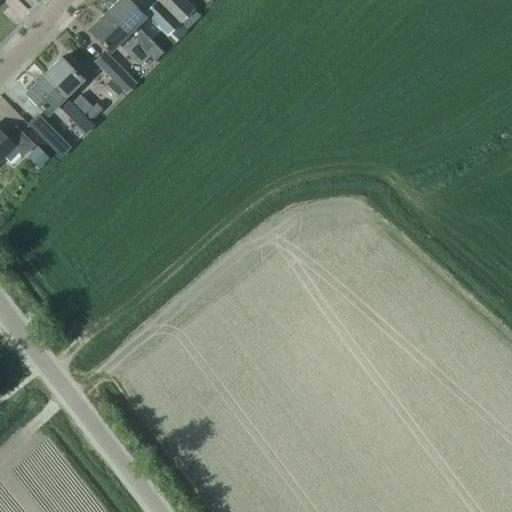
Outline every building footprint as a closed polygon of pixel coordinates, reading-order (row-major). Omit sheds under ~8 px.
[(144,16),(128,0),(117,0),(106,12),(146,51),(147,53),(154,60),(162,52),(154,43),(136,24),(144,16)] [(185,0),(156,0),(156,1),(179,23),(193,8),(185,0)] [(179,23),(156,1),(145,12),(167,35),(179,23)] [(146,51),(106,12),(89,29),(110,50),(117,42),(137,62),(147,53),(146,51)] [(93,62),(118,86),(129,75),(104,51),(93,62)] [(61,57),(43,74),(65,95),(82,78),(61,57)] [(38,106),(39,104),(47,113),(57,103),(74,120),(73,121),(85,133),(93,124),(93,123),(71,102),(65,95),(43,74),(26,92),(29,94),(27,95),(27,99),(35,106),(38,106)] [(110,80),(104,87),(114,96),(120,90),(110,80)] [(79,94),(71,102),(93,123),(98,118),(95,115),(102,108),(96,102),(91,106),(79,94)] [(30,125),(30,126),(61,157),(71,147),(70,146),(69,147),(70,147),(61,156),(55,151),(65,141),(52,128),(43,138),(30,126),(31,126),(30,125)] [(22,155),(33,145),(15,127),(5,136),(0,131),(0,157),(12,145),(22,155)] [(39,166),(47,157),(36,147),(28,155),(39,166)]
